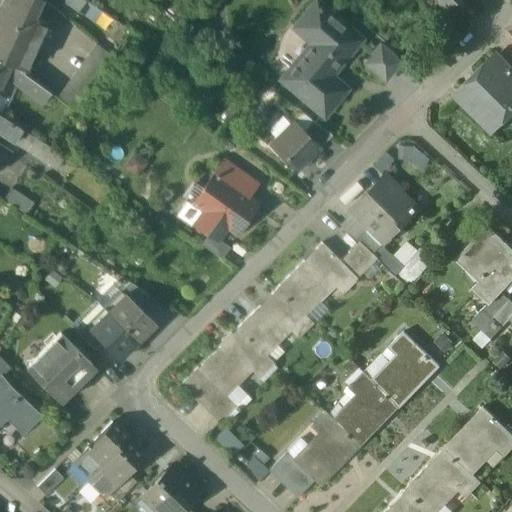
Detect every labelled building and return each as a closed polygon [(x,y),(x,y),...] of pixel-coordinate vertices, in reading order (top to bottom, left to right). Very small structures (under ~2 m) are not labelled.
[(0,0),(0,60),(10,65),(24,71),(46,24),(45,23),(32,17),(40,0),(0,0)] [(81,0),(60,0),(78,13),(85,3),(81,0)] [(436,0),(448,13),(462,0),(436,0)] [(304,55),(329,76),(360,39),(317,3),(296,28),(314,43),(304,55)] [(95,45),(57,98),(75,111),(113,57),(95,45)] [(401,63),(380,45),(365,63),(386,81),(401,63)] [(345,90),(329,76),(304,55),(295,66),(299,70),(288,83),(324,114),(345,90)] [(240,56),(234,65),(243,71),(249,62),(240,56)] [(511,72),(509,70),(497,58),(458,97),(491,130),(511,109),(511,72)] [(0,60),(0,86),(5,75),(10,65),(0,60)] [(43,89),(10,65),(5,75),(16,85),(36,99),(43,89)] [(50,93),(43,89),(36,99),(42,104),(50,93)] [(7,121),(0,116),(0,132),(15,142),(22,131),(7,121)] [(302,132),(292,122),(270,145),(296,171),(319,149),(302,132)] [(331,135),(312,122),(302,132),(318,148),(331,135)] [(46,146),(22,131),(15,142),(56,169),(64,157),(46,146)] [(400,147),(398,160),(412,161),(421,170),(430,161),(414,148),(400,147)] [(256,185),(234,170),(225,183),(246,198),(256,185)] [(225,183),(217,177),(218,176),(216,174),(215,176),(214,175),(194,203),(194,204),(205,211),(196,223),(195,224),(210,234),(216,239),(226,226),(235,232),(248,214),(244,211),(242,203),(246,198),(225,183)] [(385,180),(353,212),(367,227),(377,236),(391,222),(395,226),(413,208),(385,180)] [(32,203),(11,189),(3,200),(25,214),(32,203)] [(192,206),(185,201),(175,216),(180,219),(180,220),(184,223),(184,222),(190,226),(193,221),(196,223),(205,211),(194,204),(192,206)] [(367,227),(353,212),(340,225),(356,240),(363,231),(367,227)] [(511,279),(511,251),(486,227),(460,254),(484,276),(472,289),(488,303),(489,304),(499,293),(511,279)] [(379,246),(363,231),(356,240),(358,242),(372,255),(379,246)] [(222,258),(229,248),(216,239),(210,234),(203,244),(222,258)] [(358,242),(339,261),(356,278),(376,259),(372,255),(358,242)] [(321,243),(276,288),(276,289),(299,312),(314,298),(330,282),(341,293),(356,278),(339,261),(321,243)] [(149,296),(128,282),(120,291),(124,295),(125,294),(138,307),(149,296)] [(276,289),(237,328),(238,329),(265,356),(290,331),(297,338),(312,324),(299,312),(276,289)] [(499,293),(489,304),(488,303),(480,312),(490,321),(491,319),(508,302),(499,293)] [(138,307),(125,294),(124,295),(107,312),(137,343),(154,326),(155,326),(156,325),(138,307)] [(326,310),(314,298),(299,312),(312,324),(326,310)] [(511,305),(508,302),(491,319),(501,328),(509,319),(511,315),(511,305)] [(137,343),(107,312),(91,328),(90,329),(102,342),(120,360),(121,359),(137,343)] [(490,321),(480,330),(490,340),(501,328),(491,319),(490,321)] [(102,342),(90,329),(91,328),(87,324),(77,334),(93,351),(102,342)] [(238,329),(198,369),(197,368),(181,384),(193,395),(208,380),(217,389),(221,393),(233,381),(247,367),(259,378),(273,364),(265,356),(238,329)] [(402,332),(388,348),(399,359),(375,385),(398,407),(399,408),(438,367),(402,332)] [(59,334),(25,367),(61,403),(95,370),(59,334)] [(0,358),(0,375),(0,376),(9,368),(0,358)] [(360,399),(336,424),(359,446),(360,447),(398,407),(375,385),(363,373),(348,388),(360,399)] [(0,422),(8,414),(25,431),(40,416),(0,376),(0,375),(0,422)] [(193,395),(192,397),(201,406),(217,389),(208,380),(193,395)] [(251,399),(233,381),(221,393),(235,407),(239,410),(251,399)] [(221,393),(217,389),(201,406),(219,424),(223,419),(235,407),(221,393)] [(235,407),(223,419),(227,423),(239,410),(235,407)] [(511,435),(482,407),(443,448),(444,449),(468,471),(492,446),(504,457),(511,448),(511,435)] [(336,424),(324,412),(310,427),(322,438),(296,464),(313,481),(320,487),(359,446),(336,424)] [(128,439),(111,423),(72,464),(89,480),(125,442),(128,439)] [(230,454),(240,443),(222,427),(211,438),(230,454)] [(89,480),(86,482),(103,498),(127,474),(142,458),(125,442),(89,480)] [(254,475),(270,461),(259,449),(243,463),(254,475)] [(444,449),(406,489),(406,490),(430,511),(437,511),(459,490),(466,497),(480,483),(468,471),(444,449)] [(285,454),(269,471),(279,481),(295,463),(285,454)] [(295,463),(279,481),(288,489),(304,472),(296,464),(295,463)] [(172,466),(143,497),(144,498),(148,494),(162,507),(158,511),(179,511),(183,508),(198,491),(172,466)] [(53,470),(36,487),(44,496),(62,478),(53,470)] [(304,472),(288,489),(297,498),(313,481),(304,472)] [(135,482),(127,474),(107,495),(116,503),(135,482)] [(430,511),(406,490),(384,511),(430,511)]
